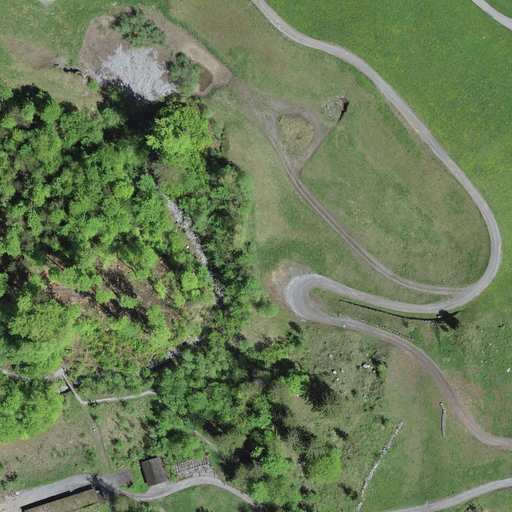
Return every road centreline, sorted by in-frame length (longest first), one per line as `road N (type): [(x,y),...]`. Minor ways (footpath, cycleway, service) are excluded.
road 1 (track): [(471,291),(393,277),(372,261),(307,195),(258,113),(222,73)]
road 2 (track): [(255,110),(276,108),(319,125),(319,139),(292,170)]
